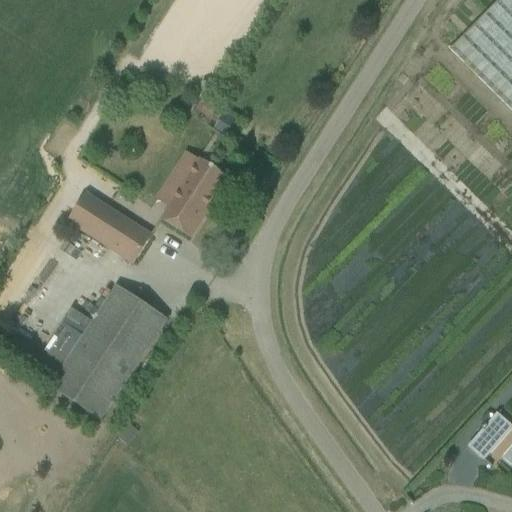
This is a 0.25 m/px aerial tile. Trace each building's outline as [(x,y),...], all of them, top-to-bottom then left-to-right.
[(511,0),(501,0),(450,51),(511,112),(511,0)] [(226,115),(216,131),(225,137),(235,121),(226,115)] [(200,161),(162,221),(190,239),(209,210),(207,209),(227,178),(200,161)] [(86,196),(68,224),(133,266),(151,238),(86,196)] [(50,390),(84,412),(100,423),(167,322),(117,289),(50,390)] [(490,422),(468,447),(480,458),(502,433),(490,422)]
